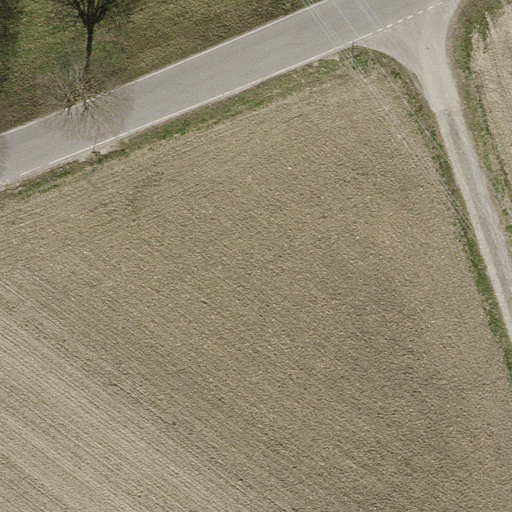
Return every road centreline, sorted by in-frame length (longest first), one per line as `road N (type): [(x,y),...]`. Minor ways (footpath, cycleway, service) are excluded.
road 1 (tertiary): [(0,155),(399,0)]
road 2 (track): [(511,300),(421,0)]
